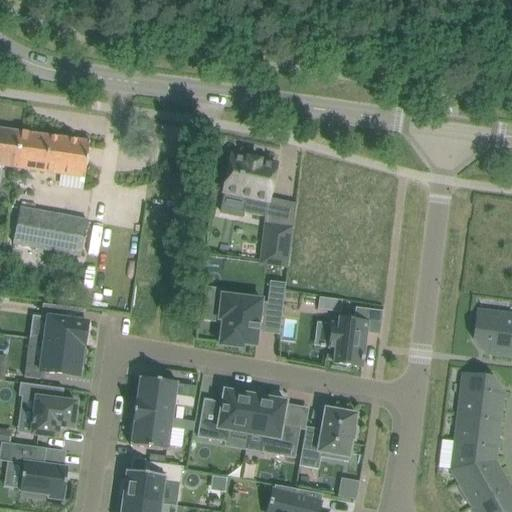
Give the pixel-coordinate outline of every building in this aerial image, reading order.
[(0,166),(18,169),(23,133),(0,129),(0,166)] [(23,133),(18,169),(85,178),(90,142),(23,133)] [(225,192),(220,213),(241,218),(242,213),(265,218),(270,198),(276,166),(260,163),(260,161),(248,158),(248,160),(231,156),(228,171),(225,170),(222,183),(225,184),(224,192),(225,192)] [(13,245),(81,258),(88,220),(20,207),(13,245)] [(266,226),(260,266),(286,270),(293,231),(266,226)] [(270,282),(267,310),(283,312),(286,284),(270,282)] [(206,288),(202,322),(223,324),(220,346),(242,349),(243,345),(256,346),(262,301),(224,296),(225,290),(206,288)] [(319,298),(318,310),(329,311),(331,299),(319,298)] [(43,305),(42,318),(47,319),(44,341),(85,346),(88,323),(82,322),(84,310),(43,305)] [(0,332),(9,334),(12,309),(0,307),(0,332)] [(383,312),(356,308),(354,322),(340,320),(339,326),(332,325),(329,348),(336,349),(334,365),(362,368),(363,362),(364,362),(364,358),(363,358),(366,334),(380,336),(383,312)] [(489,321),(490,314),(479,312),(478,319),(489,321)] [(485,353),(511,356),(511,316),(490,314),(489,321),(488,327),(487,334),(485,352),(485,353)] [(489,321),(478,319),(477,326),(488,327),(489,321)] [(488,327),(477,326),(476,333),(487,334),(488,327)] [(487,334),(476,333),(475,340),(485,352),(487,334)] [(27,361),(24,378),(40,380),(41,372),(80,378),(81,364),(84,365),(86,351),(83,350),(84,347),(85,347),(85,346),(44,341),(41,363),(27,361)] [(470,388),(471,377),(464,376),(463,387),(470,388)] [(477,389),(478,378),(471,377),(470,388),(477,389)] [(136,400),(136,401),(174,406),(193,409),(195,398),(176,396),(177,385),(178,385),(178,384),(139,378),(139,380),(140,380),(137,400),(136,400)] [(483,390),(485,379),(478,378),(477,389),(483,390)] [(491,380),(485,379),(483,390),(501,392),(491,380)] [(64,389),(20,384),(19,397),(36,399),(34,421),(32,420),(32,425),(33,425),(32,435),(57,439),(59,427),(73,429),(76,404),(62,402),(64,389)] [(459,415),(499,420),(502,392),(501,392),(483,390),(477,389),(470,388),(463,387),(459,415)] [(249,435),(255,397),(252,397),(250,392),(240,391),(235,394),(225,392),(223,404),(204,400),(197,438),(226,443),(228,431),(249,435)] [(255,397),(249,435),(263,437),(261,453),(295,459),(300,430),(282,426),(286,403),(275,401),(272,397),(262,395),(258,398),(255,397)] [(133,423),(171,428),(174,406),(136,401),(133,423)] [(356,415),(325,410),(322,430),(306,428),(302,450),(322,454),(321,458),(348,462),(352,442),(354,442),(356,430),(354,430),(356,415)] [(456,442),(495,447),(499,420),(459,415),(456,442)] [(130,446),(169,451),(169,450),(168,450),(171,428),(133,423),(133,424),(134,424),(131,445),(130,444),(130,446)] [(459,482),(494,462),(495,447),(456,442),(452,470),(459,482)] [(1,443),(0,451),(0,461),(24,465),(20,491),(49,495),(49,498),(64,500),(68,469),(44,465),(46,449),(1,443)] [(119,499),(162,505),(165,482),(181,484),(184,468),(145,462),(143,474),(126,472),(125,481),(121,480),(119,499)] [(508,486),(494,462),(459,482),(473,506),(508,486)] [(338,497),(356,500),(359,485),(341,482),(338,497)] [(476,511),(511,511),(511,494),(508,486),(473,506),(476,511)] [(318,511),(323,495),(294,489),(288,511),(318,511)] [(161,511),(162,505),(119,499),(117,511),(161,511)]
